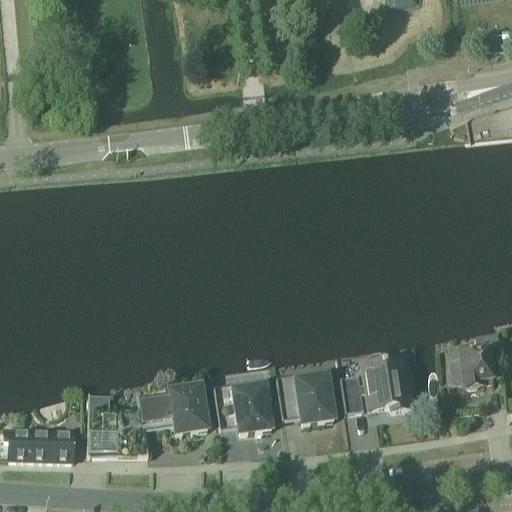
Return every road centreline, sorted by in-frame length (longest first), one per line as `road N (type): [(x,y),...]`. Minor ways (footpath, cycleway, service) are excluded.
road 1 (tertiary): [(0,495),(147,504),(299,500),(511,474)]
road 2 (tertiary): [(500,87),(417,107),(0,158)]
road 3 (unknown): [(14,0),(30,155)]
